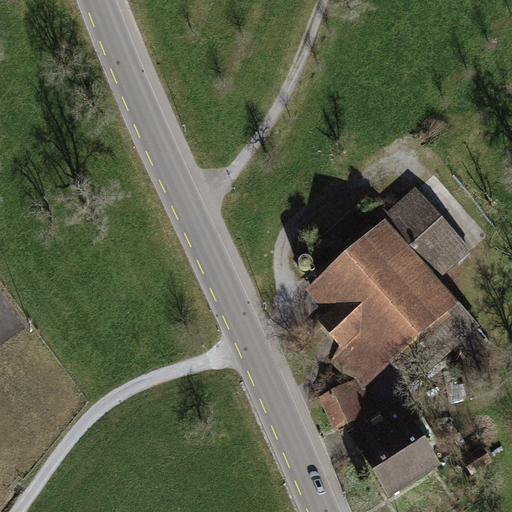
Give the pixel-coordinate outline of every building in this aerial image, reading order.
[(473,253),(409,185),(377,214),(386,223),(304,295),(375,383),(464,312),(439,280),(473,253)] [(487,349),(477,337),(458,351),(467,364),(487,349)] [(357,380),(314,399),(331,437),(374,418),(357,380)] [(374,418),(343,436),(375,489),(385,506),(432,474),(438,470),(389,407),(374,418)] [(479,451),(460,463),(467,476),(487,465),(479,451)]
